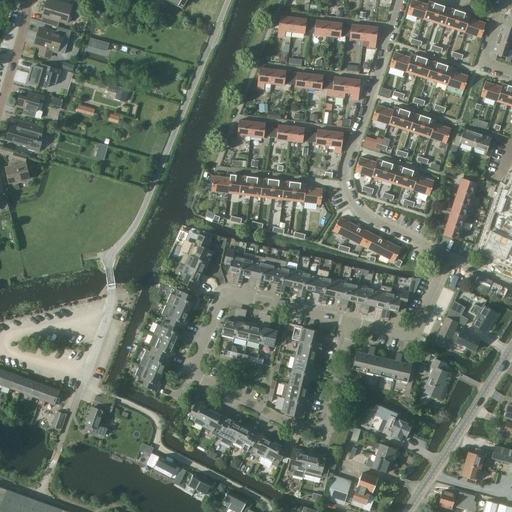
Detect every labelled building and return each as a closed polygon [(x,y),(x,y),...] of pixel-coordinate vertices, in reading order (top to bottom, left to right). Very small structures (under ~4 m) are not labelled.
[(50,0),(47,0),(42,16),(44,17),(42,22),(58,27),(59,21),(67,23),(72,6),(50,0)] [(412,0),(411,0),(407,14),(423,19),(428,5),(427,5),(412,0)] [(428,5),(423,19),(433,23),(439,5),(429,1),(427,5),(428,5)] [(310,5),(309,13),(320,15),(321,6),(310,5)] [(439,5),(433,23),(444,26),(449,8),(439,5)] [(101,8),(100,14),(109,17),(110,11),(101,8)] [(449,8),(444,26),(454,29),(460,11),(449,8)] [(511,10),(511,11),(502,24),(511,28),(511,10)] [(460,11),(454,29),(464,33),(469,18),(470,15),(460,11)] [(292,32),(293,18),(280,17),(278,37),(284,37),(285,31),(292,32)] [(306,20),(293,18),(292,32),(304,34),(305,32),(310,33),(311,23),(306,23),(306,20)] [(469,18),(464,33),(481,38),(485,24),(469,18)] [(327,36),(329,22),(316,21),(316,24),(311,23),(310,33),(314,33),(314,35),(327,36)] [(342,24),(329,22),(327,36),(340,38),(340,36),(345,37),(346,28),(341,27),(342,24)] [(511,28),(502,24),(497,39),(511,44),(511,28)] [(363,40),(364,26),(351,25),(351,28),(346,28),(345,37),(350,37),(350,39),(363,40)] [(377,28),(364,26),(363,40),(370,41),(369,47),(375,48),(377,28)] [(40,28),(35,45),(42,48),(40,54),(50,57),(52,50),(57,52),(64,54),(69,37),(71,31),(57,27),(56,33),(40,28)] [(90,38),(88,46),(106,51),(109,43),(90,38)] [(511,59),(511,56),(511,44),(497,39),(493,53),(511,59)] [(394,52),(389,67),(406,72),(410,58),(394,52)] [(410,58),(406,72),(416,76),(422,58),(411,54),(410,58)] [(422,58),(416,76),(426,79),(432,61),(422,58)] [(432,61),(426,79),(436,82),(442,64),(432,61)] [(61,62),(60,69),(71,72),(73,65),(61,62)] [(41,64),(40,68),(33,66),(29,82),(47,88),(49,82),(56,84),(60,70),(41,64)] [(442,64),(436,82),(447,86),(451,71),(452,71),(453,68),(442,64)] [(271,84),(273,70),(260,68),(257,89),(263,89),(264,83),(271,84)] [(286,71),(273,70),(271,84),(284,86),(284,84),(290,85),(291,76),(285,75),(286,71)] [(451,71),(447,86),(463,91),(468,76),(452,71),(451,71)] [(308,89),(310,75),(297,73),(296,76),(291,76),(290,85),(295,86),(295,87),(308,89)] [(323,76),(310,75),(308,89),(321,90),(321,89),(327,89),(328,80),(322,79),(323,76)] [(345,93),(347,79),(334,77),(334,81),(328,80),(327,89),(332,90),(332,92),(345,93)] [(360,81),(347,79),(345,93),(352,94),(351,100),(358,101),(360,81)] [(485,82),(480,96),(497,102),(501,87),(485,82)] [(501,87),(497,102),(507,105),(511,89),(511,86),(502,84),(501,87)] [(118,86),(115,99),(125,102),(129,90),(118,86)] [(380,93),(389,95),(391,89),(382,87),(380,93)] [(37,109),(39,102),(43,103),(45,96),(32,93),(31,98),(20,95),(16,106),(24,108),(22,114),(38,119),(41,110),(37,109)] [(61,105),(63,98),(54,95),(52,103),(61,105)] [(267,104),(259,104),(259,112),(267,111),(267,104)] [(79,105),(77,111),(93,116),(95,109),(79,105)] [(377,105),(372,119),(388,125),(393,110),(377,105)] [(393,110),(388,125),(399,128),(404,110),(394,107),(393,110)] [(404,110),(399,128),(409,131),(415,114),(404,110)] [(112,113),(109,119),(118,122),(120,116),(112,113)] [(325,113),(324,123),(331,124),(332,113),(325,113)] [(415,114),(409,131),(419,135),(425,117),(415,114)] [(425,117),(419,135),(430,138),(434,124),(435,124),(436,120),(425,117)] [(43,127),(36,125),(20,120),(18,127),(11,125),(7,140),(27,146),(26,148),(39,151),(43,135),(41,134),(43,127)] [(252,136),(254,122),(239,121),(237,141),(243,141),(244,135),(252,136)] [(265,124),(254,122),(252,136),(263,138),(264,136),(270,137),(271,128),(264,127),(265,124)] [(434,124),(430,138),(446,143),(451,129),(435,124),(434,124)] [(289,141),(291,127),(278,125),(278,129),(271,128),(270,137),(277,137),(277,139),(289,141)] [(304,128),(291,127),(289,141),(302,142),(302,141),(309,141),(310,132),(303,132),(304,128)] [(461,137),(456,136),(453,145),(458,147),(459,143),(473,147),(477,134),(464,129),(461,137)] [(326,145),(328,131),(317,130),(317,133),(310,132),(309,141),(316,142),(316,144),(326,145)] [(343,133),(328,131),(326,145),(335,146),(334,152),(341,153),(343,133)] [(491,138),(477,134),(473,147),(486,152),(485,155),(490,157),(493,148),(488,146),(491,138)] [(228,150),(224,161),(230,163),(234,152),(228,150)] [(26,156),(14,152),(13,159),(19,160),(18,165),(6,168),(9,183),(29,179),(25,161),(26,156)] [(360,157),(355,172),(371,177),(376,163),(376,162),(360,157)] [(376,163),(371,177),(382,180),(387,162),(377,159),(376,162),(376,163)] [(387,162),(382,180),(392,184),(398,166),(387,162)] [(398,166),(392,184),(402,187),(408,169),(398,166)] [(408,169),(402,187),(412,190),(417,176),(418,176),(419,173),(408,169)] [(230,178),(228,193),(239,195),(241,176),(230,174),(230,178)] [(213,176),(211,191),(228,193),(230,178),(213,176)] [(241,176),(239,195),(250,196),(252,177),(241,176)] [(417,176),(412,190),(429,196),(434,181),(418,176),(417,176)] [(252,177),(250,196),(261,197),(263,178),(252,177)] [(263,178),(261,197),(271,198),(274,180),(263,178)] [(461,179),(458,190),(473,195),(477,184),(461,179)] [(274,180),(271,198),(282,200),(284,181),(274,180)] [(284,181),(282,200),(293,201),(295,182),(284,181)] [(295,182),(293,201),(303,202),(305,187),(306,187),(306,184),(295,182)] [(483,248),(482,250),(511,264),(511,263),(511,182),(507,190),(502,188),(499,199),(496,206),(495,209),(495,211),(492,218),(490,223),(489,228),(486,238),(483,248)] [(305,187),(303,202),(321,204),(322,189),(306,187),(305,187)] [(473,195),(458,190),(454,202),(469,206),(473,195)] [(466,218),(469,206),(454,202),(451,213),(466,218)] [(208,211),(206,217),(213,219),(215,214),(208,211)] [(466,218),(451,213),(447,224),(462,229),(466,218)] [(340,217),(333,231),(348,239),(355,225),(340,217)] [(462,229),(447,224),(443,235),(458,240),(462,229)] [(355,225),(348,239),(363,247),(370,233),(355,225)] [(370,233),(363,247),(378,254),(385,240),(370,233)] [(184,253),(180,263),(202,273),(206,263),(208,264),(214,252),(207,249),(211,240),(199,234),(195,244),(193,243),(187,254),(184,253)] [(385,240),(378,254),(394,262),(401,248),(385,240)] [(243,258),(243,257),(233,255),(234,250),(227,249),(224,263),(230,265),(228,272),(238,274),(237,276),(235,276),(233,283),(237,285),(243,258)] [(250,277),(255,255),(244,253),(243,257),(243,258),(237,285),(241,285),(243,278),(241,277),(241,275),(250,277)] [(265,258),(255,255),(250,277),(258,279),(258,281),(256,281),(254,287),(258,289),(265,258)] [(271,282),(276,259),(265,257),(265,258),(258,289),(262,289),(264,283),(262,282),(262,280),(271,282)] [(285,267),(286,268),(287,262),(276,259),(271,282),(280,284),(279,286),(277,286),(275,292),(279,294),(285,267)] [(198,281),(202,273),(180,263),(175,274),(178,275),(176,280),(197,290),(201,281),(198,281)] [(292,287),(296,270),(286,268),(285,267),(279,294),(283,294),(285,288),(283,287),(283,285),(292,287)] [(327,277),(328,277),(329,272),(318,269),(317,275),(313,292),(322,294),(321,296),(319,296),(317,302),(321,304),(327,277)] [(300,299),(306,272),(296,270),(292,287),(301,289),(300,291),(298,291),(296,297),(300,299)] [(317,275),(306,272),(300,299),(304,299),(306,293),(304,292),(304,290),(313,292),(317,275)] [(338,280),(328,277),(327,277),(321,304),(325,304),(327,298),(325,297),(325,295),(334,297),(338,280)] [(342,309),(348,282),(338,280),(334,297),(343,299),(342,301),(340,301),(338,307),(342,309)] [(355,302),(359,285),(348,282),(342,309),(347,309),(348,303),(346,302),(346,300),(355,302)] [(363,314),(369,287),(359,285),(355,302),(364,304),(363,306),(361,306),(359,312),(363,314)] [(391,292),(392,287),(381,285),(380,289),(380,290),(376,307),(385,309),(384,311),(382,311),(380,318),(384,320),(391,292)] [(380,290),(380,289),(369,287),(363,314),(368,314),(369,308),(367,307),(367,305),(376,307),(380,290)] [(171,293),(166,304),(188,313),(192,306),(194,307),(198,299),(176,289),(174,295),(171,293)] [(401,294),(391,292),(384,320),(388,320),(390,313),(388,312),(388,310),(397,312),(399,305),(405,306),(409,292),(402,290),(401,294)] [(454,301),(446,317),(458,323),(464,325),(468,319),(460,315),(465,308),(454,301)] [(185,321),(188,313),(166,304),(162,314),(165,315),(163,321),(184,330),(187,322),(185,321)] [(472,312),(478,315),(472,325),(486,333),(497,314),(483,306),(482,309),(476,305),(472,312)] [(458,323),(446,317),(434,342),(437,344),(440,338),(449,342),(458,323)] [(234,337),(239,320),(233,318),(233,321),(225,319),(221,334),(234,337)] [(247,340),(251,325),(244,323),(244,321),(239,320),(234,337),(247,340)] [(180,338),(184,330),(163,321),(161,326),(157,324),(153,334),(175,344),(178,337),(180,338)] [(260,343),(264,326),(259,324),(258,327),(251,325),(247,340),(260,343)] [(270,327),(264,326),(260,343),(273,347),(276,337),(277,331),(269,329),(270,327)] [(302,328),(298,342),(323,348),(325,342),(319,341),(321,332),(302,328)] [(480,340),(461,330),(455,342),(474,351),(480,340)] [(172,352),(175,344),(153,334),(149,344),(152,346),(149,351),(171,361),(174,353),(172,352)] [(322,354),(323,348),(298,342),(295,356),(314,361),(316,352),(322,354)] [(400,362),(402,354),(397,353),(395,361),(373,355),(375,348),(370,346),(368,354),(356,351),(352,369),(407,382),(404,396),(411,398),(412,395),(409,394),(415,368),(411,367),(412,365),(400,362)] [(167,369),(171,361),(149,351),(147,357),(149,358),(145,367),(145,368),(162,375),(165,368),(167,369)] [(312,369),(314,361),(295,356),(292,370),(317,376),(318,370),(312,369)] [(446,381),(447,381),(450,374),(443,371),(446,364),(434,359),(431,367),(434,368),(424,392),(439,398),(446,381)] [(158,382),(162,375),(145,368),(145,367),(140,365),(135,376),(138,377),(136,383),(157,392),(161,383),(158,382)] [(0,384),(10,388),(15,374),(5,370),(0,383),(0,384)] [(315,382),(317,376),(292,370),(288,384),(307,389),(309,380),(315,382)] [(20,392),(25,378),(15,374),(10,388),(20,392)] [(30,395),(35,381),(25,378),(20,392),(30,395)] [(40,399),(45,385),(35,381),(30,395),(40,399)] [(306,397),(307,389),(288,384),(284,383),(281,397),(285,398),(310,404),(311,398),(306,397)] [(60,390),(45,385),(40,399),(38,404),(44,406),(45,401),(55,404),(60,390)] [(111,412),(114,403),(95,396),(92,406),(111,412)] [(309,410),(310,404),(285,398),(282,412),(301,417),(303,408),(309,410)] [(193,422),(203,427),(211,411),(204,407),(205,405),(197,401),(186,421),(192,424),(193,422)] [(395,418),(397,414),(380,406),(375,415),(387,421),(382,432),(402,441),(404,436),(406,437),(411,426),(395,418)] [(85,425),(86,425),(84,429),(89,431),(90,433),(94,432),(104,436),(106,429),(98,426),(103,411),(92,407),(85,425)] [(59,429),(64,414),(57,411),(51,426),(59,429)] [(217,437),(227,416),(219,412),(218,414),(211,411),(203,427),(212,431),(211,434),(217,437)] [(233,442),(241,426),(234,422),(235,420),(227,416),(217,437),(222,439),(221,442),(231,446),(233,442)] [(511,423),(509,423),(506,422),(503,432),(511,434),(511,423)] [(247,452),(257,431),(249,427),(248,430),(241,426),(233,442),(242,447),(241,449),(247,452)] [(355,443),(360,432),(354,429),(350,440),(355,443)] [(265,435),(257,431),(247,452),(252,454),(253,452),(263,457),(271,441),(264,437),(265,435)] [(278,445),(271,441),(263,457),(272,462),(271,464),(277,467),(287,447),(279,442),(278,445)] [(378,449),(376,456),(392,461),(396,449),(380,444),(373,442),(372,447),(378,449)] [(511,463),(511,450),(494,446),(491,458),(511,463)] [(304,475),(309,455),(301,453),(301,450),(293,448),(287,470),(293,472),(293,475),(303,478),(304,475)] [(468,452),(464,464),(480,468),(484,456),(483,456),(485,452),(475,449),(474,454),(468,452)] [(209,450),(207,456),(214,459),(217,454),(209,450)] [(152,454),(146,464),(153,468),(153,470),(170,479),(171,477),(175,479),(180,468),(176,467),(178,464),(172,462),(173,460),(167,457),(166,458),(160,455),(159,457),(152,454)] [(331,460),(325,458),(326,456),(317,454),(316,457),(309,455),(304,475),(322,479),(323,477),(327,478),(331,460)] [(388,473),(392,461),(376,456),(374,462),(367,460),(365,465),(372,467),(372,468),(388,473)] [(234,457),(230,465),(237,469),(241,460),(234,457)] [(477,480),(480,468),(464,464),(461,476),(467,478),(466,482),(475,485),(476,480),(477,480)] [(194,473),(187,486),(209,496),(215,485),(211,483),(212,482),(207,479),(208,477),(202,474),(201,476),(194,473)] [(377,483),(376,481),(377,480),(376,480),(377,478),(362,473),(351,504),(362,508),(364,504),(366,504),(371,491),(372,492),(374,486),(375,486),(375,485),(377,483)] [(326,499),(344,505),(351,482),(334,476),(326,499)] [(220,482),(217,488),(223,492),(226,486),(220,482)] [(65,511),(0,487),(0,511),(65,511)] [(241,511),(248,500),(236,494),(229,490),(224,500),(231,503),(228,508),(235,511),(241,511)] [(473,502),(474,500),(475,496),(459,492),(457,496),(442,492),(439,505),(452,509),(453,506),(474,511),(475,511),(476,507),(475,506),(476,503),(473,502)] [(313,493),(311,499),(321,501),(322,495),(313,493)] [(511,511),(511,507),(497,504),(486,501),(486,503),(483,511),(511,511)]
